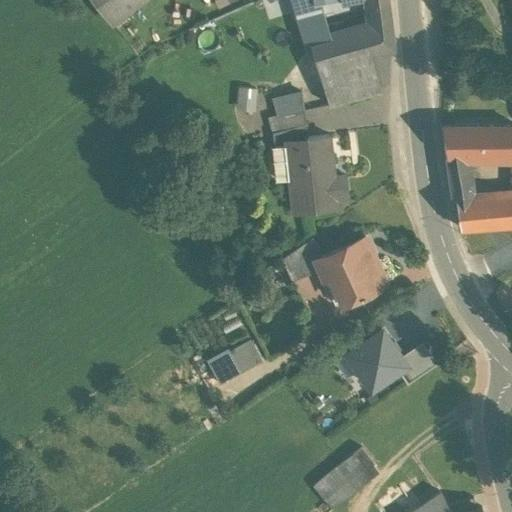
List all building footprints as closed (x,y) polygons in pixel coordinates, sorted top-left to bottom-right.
[(141,0),(94,0),(113,23),(141,0)] [(216,0),(221,9),(238,0),(216,0)] [(313,0),(289,0),(306,52),(311,50),(306,33),(306,32),(299,8),(314,3),(313,0)] [(313,0),(314,3),(299,8),(306,32),(306,33),(310,47),(333,35),(323,2),(330,0),(313,0)] [(388,0),(368,2),(370,25),(390,20),(388,0)] [(370,25),(333,35),(310,47),(311,50),(317,71),(370,56),(393,49),(390,20),(370,25)] [(370,56),(317,71),(328,106),(380,91),(370,56)] [(258,89),(239,87),(237,111),(256,113),(258,89)] [(268,119),(272,134),(306,124),(303,112),(281,118),(280,116),(268,119)] [(511,123),(460,124),(440,126),(446,165),(464,163),(464,155),(511,155),(511,123)] [(306,124),(272,134),(274,147),(285,145),(285,144),(306,141),(305,137),(307,137),(306,124)] [(307,137),(305,137),(306,141),(285,144),(285,145),(293,212),(333,208),(332,199),(348,197),(346,174),(333,175),(329,135),(307,137)] [(464,163),(446,165),(452,197),(455,197),(472,196),(469,182),(464,163)] [(511,192),(472,196),(455,197),(460,229),(511,224),(511,192)] [(320,255),(314,258),(319,270),(323,279),(335,274),(347,301),(360,295),(360,296),(367,294),(366,292),(386,284),(365,236),(320,255)] [(312,237),(281,259),(291,282),(319,270),(314,258),(320,255),(312,237)] [(335,274),(323,279),(335,306),(347,301),(335,274)] [(400,358),(382,331),(349,354),(371,387),(384,378),(404,364),(400,358)] [(436,365),(422,344),(400,358),(404,364),(384,378),(387,383),(399,375),(406,386),(436,365)] [(230,355),(209,364),(218,384),(239,375),(230,355)] [(361,449),(338,467),(352,484),(375,466),(361,449)] [(463,453),(465,462),(474,460),(472,451),(463,453)] [(352,484),(338,467),(313,487),(327,505),(352,484)] [(440,493),(411,511),(453,511),(449,506),(440,493)] [(473,499),(449,506),(453,511),(471,511),(477,511),(473,499)]
